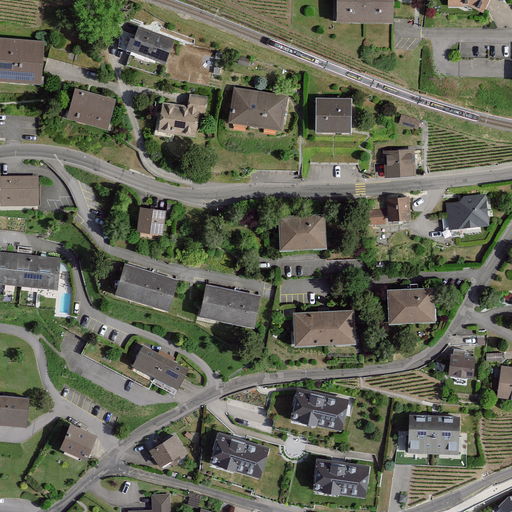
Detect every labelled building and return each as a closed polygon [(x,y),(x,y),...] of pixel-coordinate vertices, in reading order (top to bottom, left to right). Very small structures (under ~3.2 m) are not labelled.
[(391,0),(334,0),(334,19),(391,19),(391,0)] [(445,0),(446,5),(465,5),(481,11),(486,0),(445,0)] [(123,47),(164,64),(174,40),(133,23),(123,47)] [(0,77),(39,81),(43,41),(0,36),(0,77)] [(511,42),(458,42),(457,76),(511,77),(511,42)] [(71,84),(64,113),(108,123),(115,95),(71,84)] [(276,130),(282,95),(232,85),(225,121),(276,130)] [(206,96),(187,93),(186,104),(158,101),(154,130),(193,134),(195,111),(203,112),(206,96)] [(315,128),(351,130),(353,98),(317,95),(315,128)] [(383,151),(385,176),(414,173),(412,149),(383,151)] [(0,172),(0,203),(36,203),(36,173),(0,172)] [(442,199),(446,229),(489,222),(485,193),(442,199)] [(368,221),(411,215),(409,196),(366,201),(368,221)] [(140,207),(137,229),(160,233),(164,211),(140,207)] [(324,211),(278,214),(280,251),(327,248),(324,211)] [(0,250),(0,282),(55,288),(58,256),(0,250)] [(164,309),(175,279),(123,260),(112,290),(164,309)] [(255,326),(262,293),(202,282),(196,315),(255,326)] [(388,321),(431,319),(429,287),(387,289),(388,321)] [(354,342),(352,308),(290,312),(292,346),(354,342)] [(141,342),(130,363),(175,387),(186,365),(141,342)] [(450,371),(471,373),(473,352),(452,350),(450,371)] [(511,364),(501,362),(495,394),(511,397),(511,364)] [(0,393),(0,421),(25,424),(27,396),(0,393)] [(344,405),(299,394),(293,417),(338,428),(344,405)] [(459,417),(409,416),(408,452),(458,453),(459,417)] [(72,427),(62,448),(86,459),(95,438),(72,427)] [(172,430),(146,446),(157,464),(169,456),(171,460),(185,452),(172,430)] [(219,433),(210,463),(261,478),(270,447),(219,433)] [(316,460),(312,490),(365,497),(369,467),(316,460)] [(169,511),(169,495),(153,495),(153,511),(169,511)] [(511,511),(511,497),(500,506),(505,511),(511,511)]
